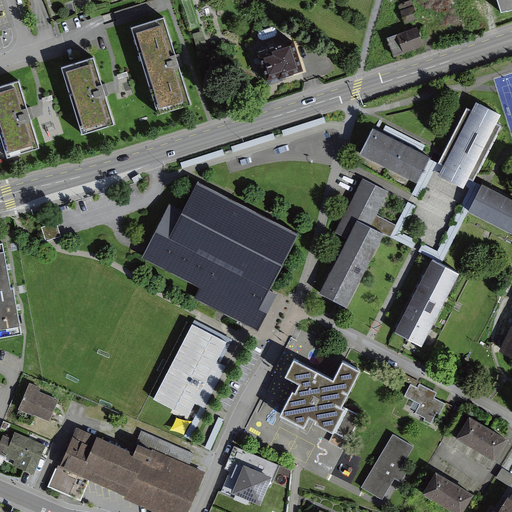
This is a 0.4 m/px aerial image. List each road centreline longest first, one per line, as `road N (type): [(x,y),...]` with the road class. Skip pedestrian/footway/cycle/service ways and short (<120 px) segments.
road 1 (primary): [(0,200),(511,38)]
road 2 (residential): [(198,511),(231,428),(300,308),(511,422)]
